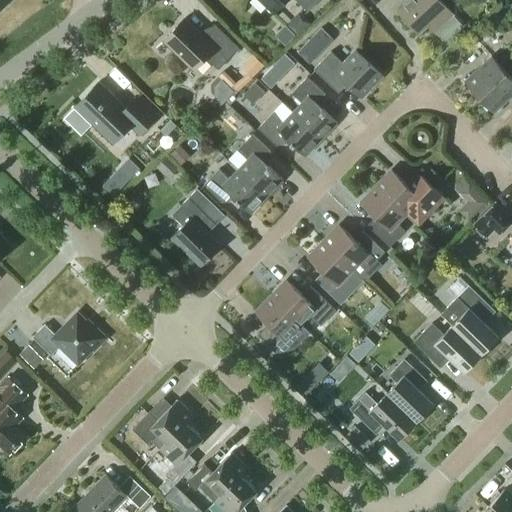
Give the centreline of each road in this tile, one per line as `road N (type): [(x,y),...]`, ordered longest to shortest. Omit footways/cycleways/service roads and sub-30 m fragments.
road 1 (residential): [(184,329),(419,86),(505,176)]
road 2 (unclassified): [(369,511),(184,329)]
road 3 (residential): [(11,511),(184,329)]
road 4 (unclassified): [(184,329),(85,233)]
road 5 (unclassified): [(511,407),(422,502)]
road 6 (unclassified): [(0,80),(101,5)]
road 7 (residential): [(85,233),(0,322)]
road 8 (unclassified): [(85,233),(0,148)]
